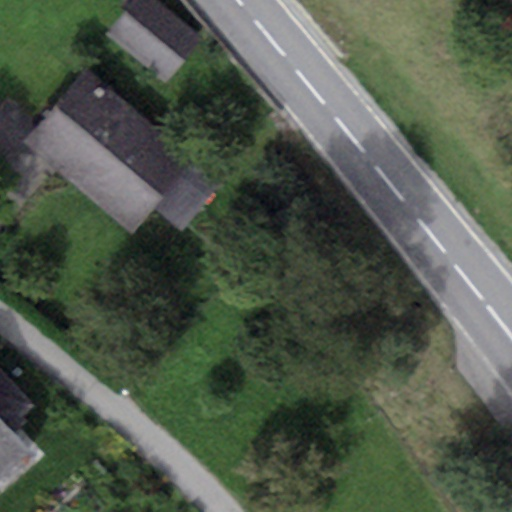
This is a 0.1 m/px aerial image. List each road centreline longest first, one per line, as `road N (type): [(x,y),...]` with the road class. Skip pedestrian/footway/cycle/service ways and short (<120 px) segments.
road 1 (primary): [(511,335),(234,0)]
road 2 (residential): [(224,511),(147,436),(0,317)]
